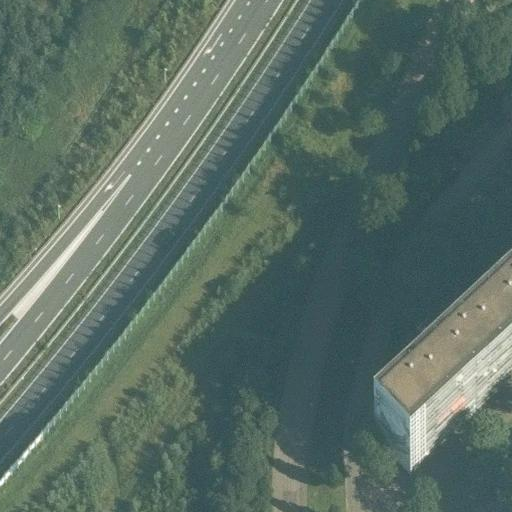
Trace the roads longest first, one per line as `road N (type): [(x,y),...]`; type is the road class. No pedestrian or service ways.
road 1 (trunk): [(0,445),(207,180),(326,0)]
road 2 (residential): [(288,511),(304,357),(326,277),(447,0)]
road 3 (trunk): [(220,59),(153,169),(0,366)]
road 4 (trunk): [(220,59),(0,316)]
